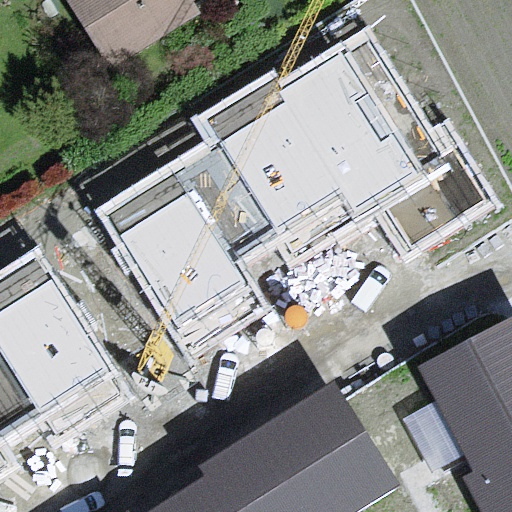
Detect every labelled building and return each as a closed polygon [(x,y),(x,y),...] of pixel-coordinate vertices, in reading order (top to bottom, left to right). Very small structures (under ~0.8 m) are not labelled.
[(192,8),(186,0),(75,0),(113,58),(192,8)] [(211,0),(192,0),(198,8),(211,0)] [(0,426),(61,392),(0,283),(0,426)] [(511,511),(511,323),(427,369),(483,472),(470,479),(488,511),(511,511)] [(346,511),(392,483),(332,389),(208,468),(216,481),(167,511),(346,511)]
